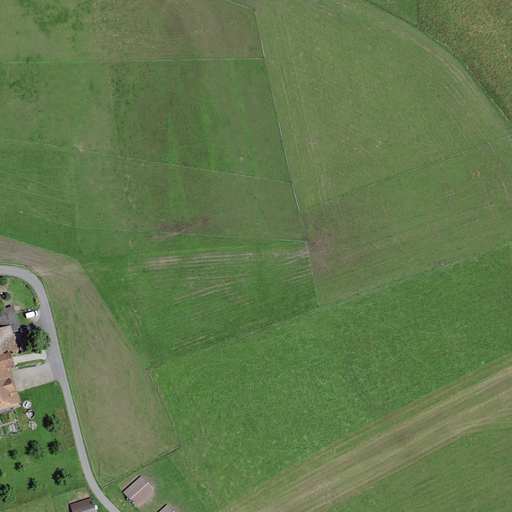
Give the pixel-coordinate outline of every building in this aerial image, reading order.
[(0,318),(0,405),(13,401),(3,369),(12,366),(9,355),(17,353),(10,331),(19,328),(15,314),(0,318)] [(493,404),(511,394),(500,372),(482,382),(493,404)] [(430,437),(449,427),(437,405),(419,415),(430,437)] [(380,436),(361,443),(370,466),(389,459),(380,436)] [(316,466),(298,475),(310,498),(328,489),(316,466)]
